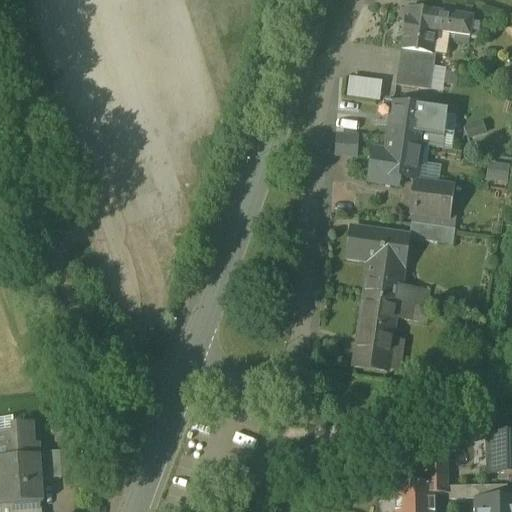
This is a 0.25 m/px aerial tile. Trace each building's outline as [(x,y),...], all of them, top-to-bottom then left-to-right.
[(472,22),(408,12),(402,53),(434,58),(437,36),(469,41),(472,22)] [(402,53),(397,88),(431,94),(437,59),(434,58),(402,53)] [(380,100),(381,81),(346,79),(345,98),(380,100)] [(447,113),(392,105),(387,142),(429,148),(452,151),(452,150),(451,150),(453,136),(444,134),(447,113)] [(358,139),(335,137),(334,158),(357,160),(358,139)] [(429,148),(387,142),(385,154),(373,152),(368,183),(399,188),(400,180),(417,183),(420,165),(426,166),(428,153),(429,148)] [(492,188),(508,189),(509,165),(494,164),(492,188)] [(454,188),(426,184),(425,189),(412,187),(412,194),(416,195),(416,199),(414,199),(412,214),(450,219),(454,188)] [(442,231),(410,226),(408,242),(440,246),(442,231)] [(454,232),(442,231),(440,246),(452,248),(454,232)] [(399,239),(351,232),(347,262),(369,265),(364,301),(396,305),(398,289),(400,270),(402,270),(404,256),(397,255),(399,239)] [(426,294),(398,289),(396,305),(424,309),(426,294)] [(396,305),(364,301),(358,336),(391,341),(394,323),(396,305)] [(424,309),(396,305),(394,323),(425,327),(427,310),(424,309)] [(391,341),(358,336),(354,367),(387,372),(391,341)] [(30,428),(13,429),(13,421),(0,422),(0,463),(0,462),(38,459),(37,456),(38,456),(37,449),(32,449),(30,428)] [(511,438),(488,439),(488,477),(511,476),(511,438)] [(38,456),(37,456),(38,459),(39,459),(41,482),(61,481),(59,454),(38,456)] [(38,459),(0,462),(0,463),(2,490),(0,490),(0,508),(34,506),(38,506),(36,483),(41,483),(41,482),(39,459),(38,459)] [(447,461),(431,462),(432,470),(424,470),(424,487),(434,487),(434,498),(448,497),(447,461)] [(424,487),(394,488),(394,511),(434,511),(434,498),(434,487),(424,487)] [(481,490),(481,501),(510,501),(509,489),(481,490)] [(481,501),(477,501),(477,511),(511,511),(511,500),(510,501),(481,501)]
